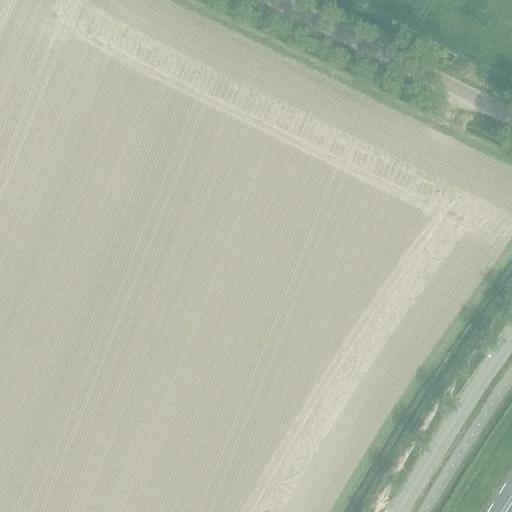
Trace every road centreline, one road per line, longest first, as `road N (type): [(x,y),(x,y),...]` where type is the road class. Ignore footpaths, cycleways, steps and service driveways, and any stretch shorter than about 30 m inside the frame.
road 1 (unclassified): [(511,113),(278,0)]
road 2 (unclassified): [(511,336),(398,511)]
